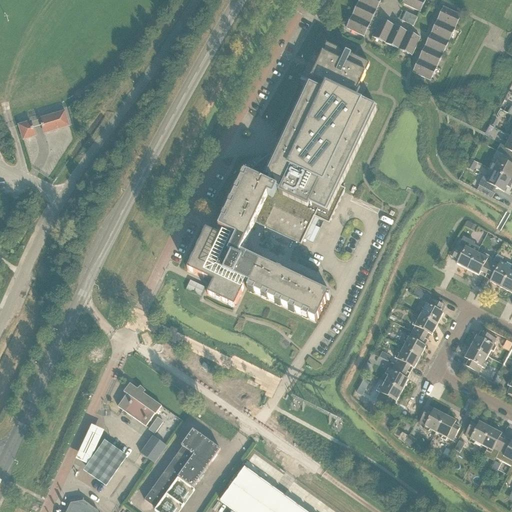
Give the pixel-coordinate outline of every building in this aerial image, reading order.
[(359,0),(359,2),(376,11),(381,0),(359,0)] [(420,12),(425,0),(404,0),(402,4),(420,12)] [(370,24),(376,11),(359,2),(352,16),(370,24)] [(437,21),(455,29),(461,16),(443,7),(437,21)] [(413,27),(417,18),(406,12),(402,21),(413,27)] [(364,37),(370,24),(352,16),(346,29),(364,37)] [(386,44),(394,26),(381,20),(372,37),(386,44)] [(449,42),(455,29),(437,21),(431,34),(449,42)] [(399,50),(407,32),(394,26),(386,44),(399,50)] [(407,32),(399,50),(412,56),(420,39),(407,32)] [(442,55),(449,42),(431,34),(425,47),(442,55)] [(244,174),(218,230),(233,236),(229,245),(225,244),(227,240),(206,230),(187,270),(205,279),(203,283),(205,283),(206,284),(208,286),(209,287),(210,288),(211,288),(207,295),(216,299),(215,300),(220,302),(221,301),(229,305),(228,306),(233,308),(234,308),(235,308),(244,287),(241,285),(242,282),(249,285),(247,290),(316,323),(327,300),(329,301),(331,296),(241,253),(256,221),(302,242),(300,245),(301,245),(314,217),(329,224),(345,189),(340,187),(377,109),(358,100),(356,103),(342,97),(343,93),(354,99),(369,65),(350,56),(351,54),(346,52),(345,54),(326,45),(311,78),(315,80),(312,87),(307,84),(275,153),(273,154),(268,157),(264,160),(260,163),(257,165),(253,169),(249,172),(247,175),(244,174)] [(436,68),(442,55),(425,47),(419,60),(436,68)] [(430,81),(436,68),(419,60),(413,73),(430,81)] [(45,134),(69,126),(65,112),(40,119),(45,134)] [(23,140),(35,137),(31,122),(19,126),(23,140)] [(511,138),(510,137),(505,148),(500,145),(496,152),(511,159),(511,157),(511,138)] [(511,166),(508,165),(511,159),(496,152),(493,159),(498,161),(493,172),(511,181),(511,166)] [(509,188),(511,181),(493,172),(487,182),(482,179),(478,186),(493,194),(496,188),(504,192),(507,187),(509,188)] [(467,270),(476,253),(470,250),(472,248),(467,245),(465,248),(459,245),(453,258),(458,261),(456,265),(467,270)] [(486,275),(494,259),(484,254),(482,257),(476,253),(467,270),(479,276),(481,272),(486,275)] [(501,288),(509,271),(504,268),(505,265),(501,263),(504,259),(497,255),(494,260),(494,259),(486,275),(492,278),(490,282),(501,288)] [(511,272),(509,271),(501,288),(511,294),(511,293),(511,272)] [(424,300),(427,294),(416,289),(413,294),(424,300)] [(421,316),(438,325),(443,314),(439,312),(443,306),(430,299),(427,305),(424,303),(421,308),(424,310),(421,316)] [(432,336),(438,325),(421,316),(417,322),(415,321),(412,326),(415,327),(412,333),(425,339),(428,334),(432,336)] [(422,345),(425,339),(412,333),(409,338),(406,337),(403,342),(406,343),(403,349),(420,358),(426,347),(422,345)] [(471,348),(488,357),(491,351),(494,352),(496,347),(493,346),(496,340),(484,333),(480,339),(476,337),(471,348)] [(485,363),(488,357),(471,348),(465,359),(469,361),(465,367),(478,374),(481,368),(485,370),(487,365),(485,363)] [(414,369),(420,358),(403,349),(400,355),(397,354),(394,359),(397,360),(394,366),(407,373),(410,367),(414,369)] [(404,378),(407,373),(394,366),(391,372),(388,370),(386,375),(388,376),(385,382),(402,391),(408,380),(404,378)] [(396,402),(402,391),(385,382),(382,388),(379,387),(377,392),(380,394),(377,399),(389,406),(392,400),(396,402)] [(137,389),(130,384),(124,392),(127,394),(118,407),(146,427),(155,414),(156,415),(161,407),(143,394),(145,391),(140,386),(137,389)] [(436,433),(445,416),(434,410),(432,414),(426,411),(419,424),(425,427),(423,430),(428,433),(430,430),(436,433)] [(445,416),(436,433),(442,436),(440,439),(445,442),(447,439),(453,442),(460,429),(454,426),(456,422),(445,416)] [(481,446),(490,429),(479,423),(477,427),(471,424),(465,436),(470,440),(469,443),(474,445),(475,443),(481,446)] [(91,424),(75,458),(88,464),(103,429),(91,424)] [(498,454),(505,442),(499,439),(501,435),(490,429),(481,446),(487,449),(486,452),(491,454),(492,451),(498,454)] [(155,511),(178,511),(194,490),(193,489),(221,450),(193,430),(181,447),(183,448),(144,501),(156,509),(155,511)] [(415,440),(409,436),(405,441),(411,446),(415,440)] [(154,464),(166,447),(153,437),(140,454),(154,464)] [(505,442),(498,454),(496,459),(511,467),(511,441),(510,444),(505,442)] [(105,483),(123,458),(105,446),(88,471),(105,483)] [(234,511),(305,511),(245,468),(220,502),(234,511)] [(98,511),(99,511),(83,501),(70,503),(65,511),(98,511)]
